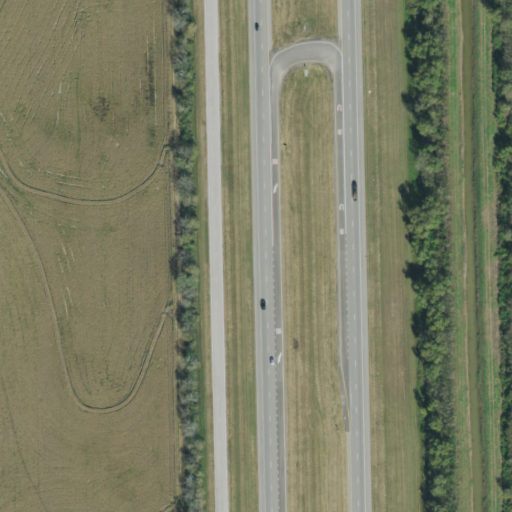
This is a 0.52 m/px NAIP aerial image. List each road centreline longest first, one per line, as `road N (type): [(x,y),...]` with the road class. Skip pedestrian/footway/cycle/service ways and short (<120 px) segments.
road 1 (tertiary): [(214,0),(226,511)]
road 2 (trunk): [(364,511),(353,0)]
road 3 (trunk): [(262,0),(272,511)]
